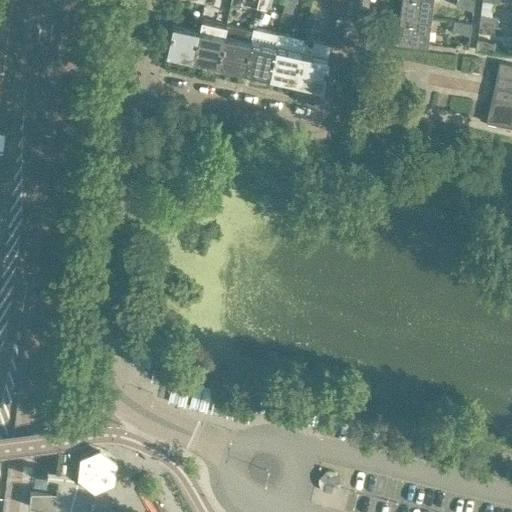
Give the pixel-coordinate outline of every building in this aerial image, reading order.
[(265,10),(268,0),(257,0),(256,8),(265,10)] [(284,0),(282,11),(291,13),(295,0),(284,0)] [(323,0),(311,0),(308,15),(317,17),(323,0)] [(401,0),(399,14),(430,18),(431,0),(401,0)] [(455,0),(455,6),(472,10),(473,0),(455,0)] [(497,17),(480,13),(478,24),(496,27),(497,17)] [(399,14),(396,40),(426,43),(430,18),(399,14)] [(198,28),(192,57),(217,62),(226,23),(200,18),(198,28)] [(470,35),(471,23),(454,21),(452,30),(470,35)] [(198,28),(171,22),(165,51),(192,57),(198,28)] [(217,62),(243,68),(251,29),(226,23),(217,62)] [(251,29),(243,68),(269,74),(278,33),(252,27),(251,29)] [(278,33),(269,74),(294,80),(302,43),(303,39),(278,33)] [(475,50),(493,52),(494,41),(477,39),(475,50)] [(302,43),(294,80),(321,86),(327,56),(329,45),(313,42),(312,45),(302,43)] [(511,64),(499,62),(496,75),(511,78),(511,64)] [(511,78),(496,75),(495,80),(493,86),(511,90),(511,78)] [(511,90),(493,86),(491,98),(511,102),(511,90)] [(511,102),(491,98),(488,110),(511,115),(511,102)] [(511,115),(488,110),(486,122),(511,128),(511,124),(511,115)] [(81,458),(79,477),(94,489),(99,487),(103,454),(99,451),(81,458)] [(114,462),(103,454),(99,487),(112,481),(114,462)] [(33,477),(32,483),(46,485),(46,484),(47,479),(48,474),(48,473),(34,472),(33,477)] [(57,496),(30,496),(29,511),(31,511),(56,511),(58,496),(57,496)]
